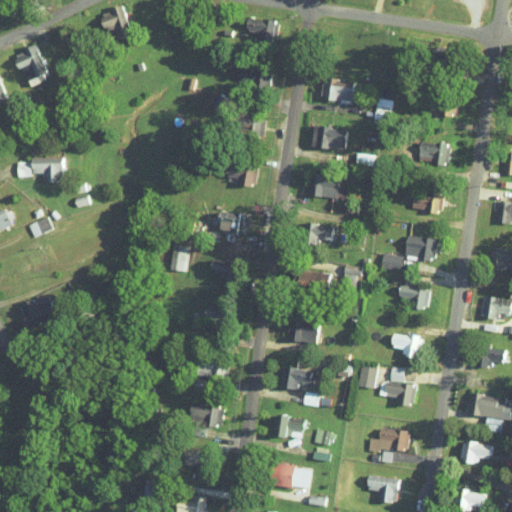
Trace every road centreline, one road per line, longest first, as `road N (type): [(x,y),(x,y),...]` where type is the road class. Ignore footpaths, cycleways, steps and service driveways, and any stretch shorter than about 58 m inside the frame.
road 1 (residential): [(426,511),(502,0)]
road 2 (residential): [(236,511),(311,0)]
road 3 (residential): [(511,35),(269,0)]
